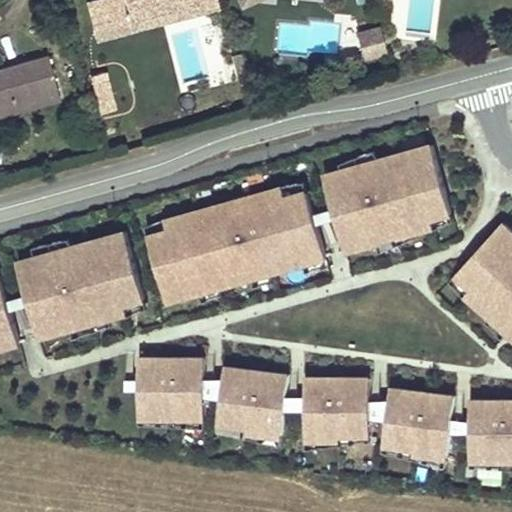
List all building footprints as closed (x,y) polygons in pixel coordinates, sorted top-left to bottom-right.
[(127,0),(133,21),(186,6),(189,16),(206,12),(202,0),(127,0)] [(133,21),(136,31),(189,16),(186,6),(133,21)] [(390,51),(385,29),(363,34),(369,56),(390,51)] [(12,68),(0,70),(0,116),(62,100),(51,57),(36,61),(22,65),(24,70),(13,73),(12,68)] [(250,81),(244,57),(237,59),(244,83),(250,81)] [(24,70),(22,65),(12,68),(13,73),(24,70)] [(116,110),(109,81),(95,84),(102,113),(116,110)] [(435,145),(324,175),(344,261),(440,237),(435,226),(453,220),(435,145)] [(287,188),(162,218),(169,231),(147,238),(168,312),(328,270),(309,194),(290,199),(287,188)] [(511,226),(506,221),(450,285),(511,340),(511,226)] [(128,231),(18,265),(42,345),(131,323),(129,313),(149,309),(128,231)] [(3,270),(0,270),(0,359),(22,354),(3,270)] [(209,358),(141,356),(142,426),(207,428),(209,358)] [(295,375),(227,366),(221,433),(283,446),(295,375)] [(376,378),(307,377),(310,451),(374,440),(376,378)] [(462,396),(392,387),(388,453),(448,468),(462,396)] [(511,399),(471,400),(474,471),(511,470),(511,399)]
